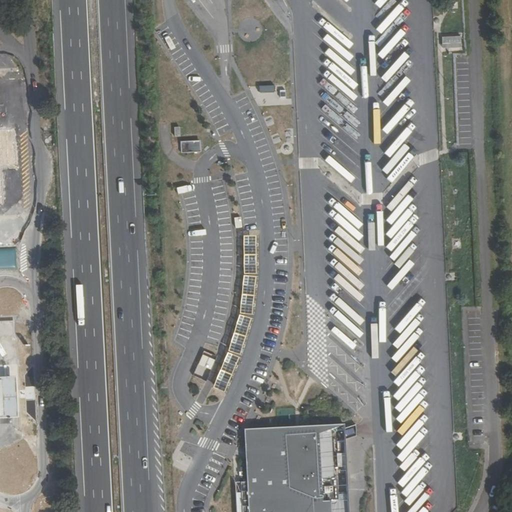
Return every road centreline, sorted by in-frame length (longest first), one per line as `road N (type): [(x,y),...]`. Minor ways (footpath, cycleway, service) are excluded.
road 1 (motorway): [(137,511),(111,0)]
road 2 (motorway): [(68,0),(92,511)]
